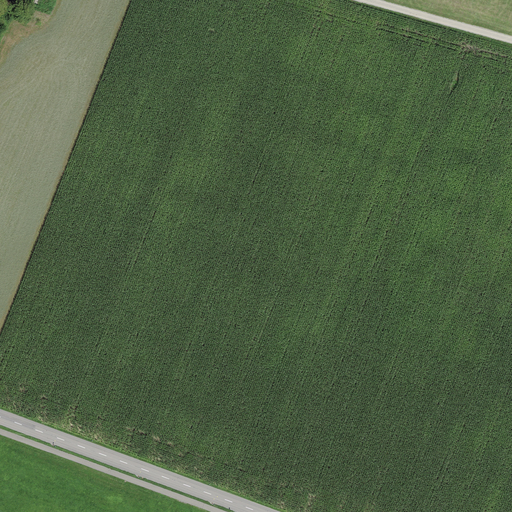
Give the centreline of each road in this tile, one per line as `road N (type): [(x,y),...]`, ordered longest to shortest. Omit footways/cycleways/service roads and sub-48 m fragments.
road 1 (tertiary): [(0,417),(257,511)]
road 2 (track): [(369,0),(511,39)]
